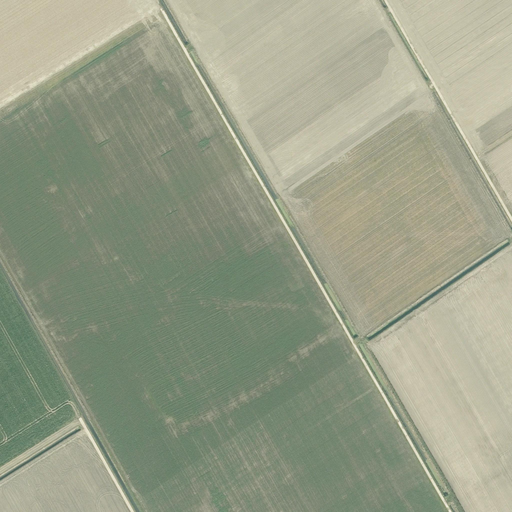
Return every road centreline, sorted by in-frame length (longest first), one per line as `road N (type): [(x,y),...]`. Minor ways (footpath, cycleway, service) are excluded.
road 1 (track): [(450,511),(160,7)]
road 2 (track): [(511,220),(385,0)]
